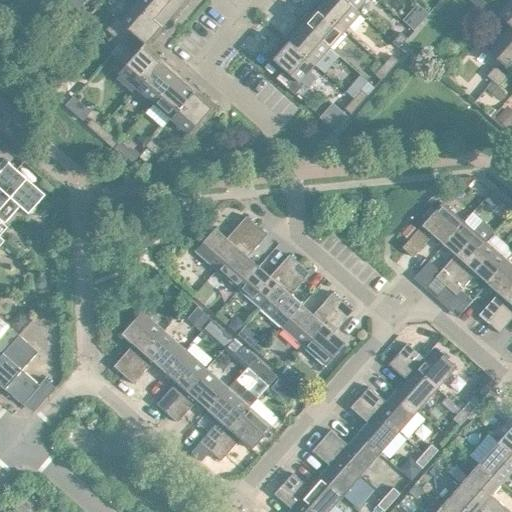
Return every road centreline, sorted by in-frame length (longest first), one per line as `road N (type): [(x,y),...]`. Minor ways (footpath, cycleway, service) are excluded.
road 1 (residential): [(233,502),(393,321)]
road 2 (residential): [(393,321),(239,176)]
road 3 (residential): [(233,502),(88,368)]
road 4 (residential): [(273,128),(201,62),(246,11)]
road 5 (residential): [(511,372),(438,314),(411,309),(393,321)]
